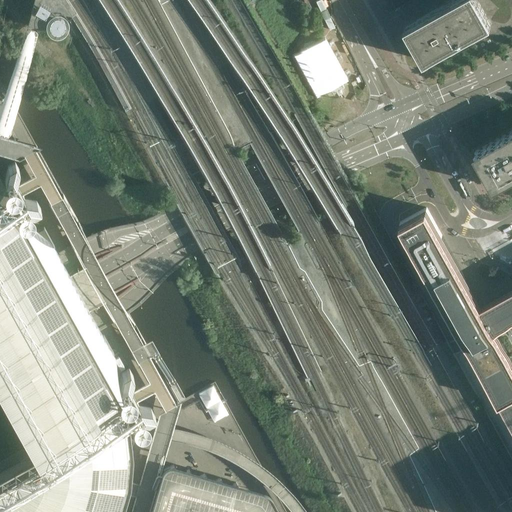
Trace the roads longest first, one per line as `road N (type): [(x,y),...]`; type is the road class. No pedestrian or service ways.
road 1 (secondary): [(0,346),(271,198),(403,138)]
road 2 (secondary): [(391,113),(283,163),(0,324)]
road 3 (unclassified): [(407,106),(338,0)]
road 4 (unclassified): [(336,0),(391,113)]
